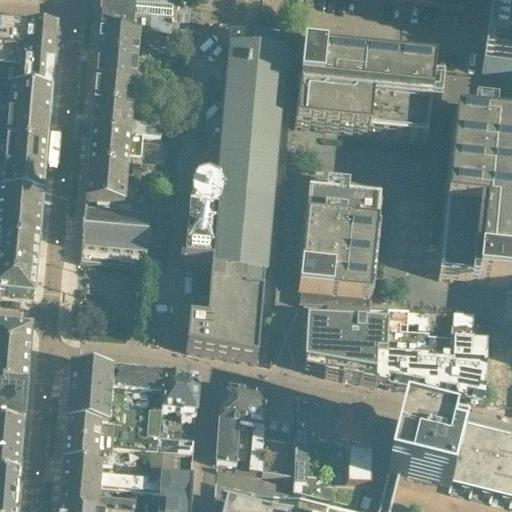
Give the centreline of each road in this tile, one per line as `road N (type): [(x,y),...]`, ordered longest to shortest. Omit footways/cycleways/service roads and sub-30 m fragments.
road 1 (residential): [(210,375),(511,439)]
road 2 (residential): [(76,16),(50,320)]
road 3 (residential): [(210,375),(48,354)]
road 4 (residential): [(48,354),(35,511)]
road 5 (residential): [(201,511),(210,375)]
